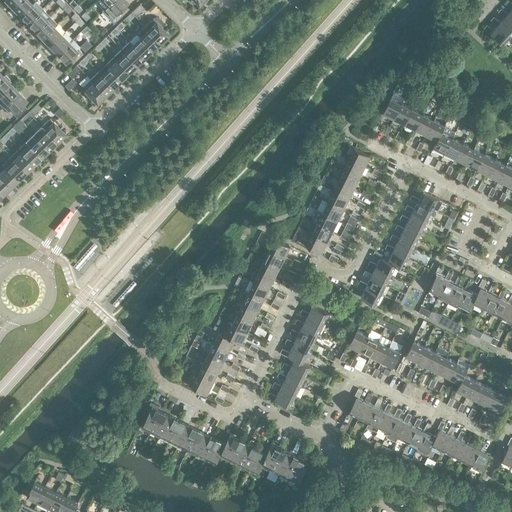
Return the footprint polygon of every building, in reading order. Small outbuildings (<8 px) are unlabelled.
[(19,0),(13,6),(20,14),(31,4),(34,0),(19,0)] [(34,0),(31,4),(20,14),(28,22),(42,8),(34,0)] [(103,9),(112,0),(96,0),(95,1),(103,9)] [(127,1),(125,0),(112,0),(103,9),(102,10),(114,23),(129,9),(124,4),(127,1)] [(69,6),(64,1),(60,5),(65,10),(69,6)] [(82,8),(78,3),(74,7),(78,12),(82,8)] [(144,7),(139,3),(131,12),(134,15),(135,16),(144,7)] [(511,7),(511,8),(507,13),(501,8),(498,11),(504,16),(505,15),(511,20),(511,7)] [(42,8),(28,22),(35,29),(50,15),(42,8)] [(130,19),(134,15),(131,12),(123,19),(126,23),(130,19)] [(57,23),(50,15),(35,29),(43,37),(54,27),(57,23)] [(511,20),(505,15),(504,16),(499,21),(493,16),(490,19),(496,25),(498,23),(511,34),(511,35),(511,20)] [(80,25),(84,21),(79,17),(75,21),(80,25)] [(153,17),(144,26),(159,41),(167,33),(161,27),(162,26),(163,24),(162,21),(161,19),(159,17),(156,17),(153,17)] [(57,23),(54,27),(43,37),(50,45),(61,35),(65,31),(57,23)] [(498,23),(496,25),(492,30),(486,24),(483,27),(489,33),(490,31),(503,43),(511,34),(498,23)] [(87,25),(82,30),(87,34),(91,30),(87,25)] [(159,41),(144,26),(137,33),(151,48),(159,41)] [(65,31),(61,35),(50,45),(58,53),(69,42),(72,39),(65,31)] [(129,41),(132,44),(144,56),(151,48),(137,33),(129,41)] [(86,49),(92,43),(87,38),(80,44),(86,49)] [(72,39),(69,42),(58,53),(66,61),(68,58),(73,63),(83,53),(78,48),(80,46),(72,39)] [(132,44),(125,52),(136,63),(144,56),(132,44)] [(136,63),(125,52),(117,59),(114,56),(113,56),(128,71),(136,63)] [(88,60),(84,56),(80,61),(83,65),(88,60)] [(128,71),(113,56),(106,63),(120,78),(128,71)] [(98,71),(101,74),(113,86),(120,78),(106,63),(98,71)] [(76,64),(67,73),(72,78),(81,69),(76,64)] [(113,86),(101,74),(98,71),(90,78),(105,94),(113,86)] [(3,76),(0,78),(0,93),(10,84),(3,76)] [(105,94),(90,78),(82,86),(97,101),(105,94)] [(10,84),(0,93),(0,103),(3,106),(6,103),(18,92),(10,84)] [(18,92),(6,103),(3,106),(10,114),(12,112),(17,117),(27,107),(22,103),(26,99),(18,92)] [(54,110),(59,104),(53,98),(47,104),(54,110)] [(393,119),(401,103),(390,98),(383,113),(387,115),(386,116),(393,119)] [(28,111),(32,116),(41,107),(37,103),(28,111)] [(412,109),(401,103),(394,118),(405,124),(412,109)] [(60,105),(55,111),(60,116),(66,110),(60,105)] [(423,114),(412,109),(405,124),(415,129),(423,114)] [(450,113),(447,118),(454,122),(457,116),(450,113)] [(434,119),(423,114),(415,129),(426,134),(434,119)] [(49,118),(41,126),(56,141),(64,133),(49,118)] [(24,123),(20,119),(16,123),(19,127),(24,123)] [(377,129),(381,121),(377,119),(373,127),(377,129)] [(444,125),(434,119),(426,134),(437,140),(441,132),(444,125)] [(388,134),(392,127),(388,125),(384,132),(388,134)] [(56,141),(41,126),(34,133),(48,148),(56,141)] [(399,140),(403,132),(398,130),(394,138),(399,140)] [(441,132),(437,140),(433,147),(444,153),(452,137),(441,132)] [(48,148),(34,133),(26,141),(41,156),(48,148)] [(409,145),(413,137),(409,135),(405,143),(409,145)] [(462,143),(452,137),(444,153),(455,158),(462,143)] [(41,156),(26,141),(18,148),(33,163),(41,156)] [(420,150),(424,143),(420,141),(416,148),(420,150)] [(473,148),(462,143),(455,158),(466,163),(473,148)] [(475,145),(473,148),(466,163),(476,169),(484,153),(479,151),(480,148),(475,145)] [(355,147),(350,158),(365,165),(370,154),(355,147)] [(10,156),(14,159),(25,171),(33,163),(18,148),(10,156)] [(495,159),(484,153),(476,169),(487,174),(495,159)] [(428,164),(432,156),(428,154),(424,161),(428,164)] [(365,165),(350,158),(345,169),(359,176),(365,165)] [(25,171),(14,159),(6,167),(17,178),(25,171)] [(438,169),(442,161),(438,159),(434,167),(438,169)] [(505,164),(495,159),(487,174),(498,179),(505,164)] [(511,178),(511,167),(505,164),(498,179),(509,185),(511,178)] [(449,174),(453,167),(449,165),(445,172),(449,174)] [(17,178),(6,167),(0,172),(0,175),(10,186),(17,178)] [(379,176),(382,171),(374,168),(372,172),(379,176)] [(359,176),(345,169),(339,179),(354,187),(359,176)] [(460,180),(464,172),(460,170),(456,178),(460,180)] [(10,186),(0,175),(0,191),(2,193),(10,186)] [(374,186),(376,182),(369,178),(366,183),(374,186)] [(354,187),(339,179),(334,190),(348,197),(354,187)] [(481,190),(485,183),(481,181),(477,188),(481,190)] [(438,197),(423,190),(424,188),(417,184),(414,189),(422,192),(419,198),(418,200),(433,207),(438,197)] [(492,196),(496,188),(492,186),(488,194),(492,196)] [(348,197),(334,190),(328,201),(343,208),(348,197)] [(503,201),(507,193),(503,191),(499,199),(503,201)] [(418,200),(419,198),(412,194),(410,198),(417,202),(414,208),(413,210),(428,217),(433,207),(418,200)] [(363,208),(366,204),(358,200),(356,204),(363,208)] [(343,208),(328,201),(323,212),(338,219),(343,208)] [(413,210),(414,208),(407,204),(404,208),(412,212),(409,217),(408,220),(423,227),(428,217),(413,210)] [(449,216),(454,218),(457,211),(452,209),(449,216)] [(358,219),(360,214),(352,211),(350,215),(358,219)] [(338,219),(323,212),(318,222),(332,230),(338,219)] [(408,220),(409,217),(402,214),(400,218),(407,222),(404,227),(403,230),(418,237),(423,227),(408,220)] [(353,229),(355,225),(347,221),(345,226),(353,229)] [(332,230),(318,222),(312,233),(327,240),(332,230)] [(403,230),(404,227),(397,224),(395,228),(402,232),(399,237),(398,240),(413,247),(418,237),(403,230)] [(327,240),(312,233),(307,244),(321,252),(327,240)] [(398,240),(399,237),(392,233),(390,238),(397,241),(394,247),(393,249),(408,257),(413,247),(398,240)] [(120,238),(118,236),(112,242),(115,245),(120,238)] [(290,245),(275,237),(270,249),(284,256),(290,245)] [(81,272),(97,253),(93,250),(97,245),(94,242),(73,266),(81,272)] [(393,249),(394,247),(387,243),(385,248),(392,251),(388,260),(396,263),(403,267),(408,257),(393,249)] [(284,256),(270,249),(264,259),(279,267),(284,256)] [(382,254),(380,253),(374,250),(372,255),(380,258),(377,264),(376,266),(391,273),(396,263),(388,260),(381,256),(382,254)] [(137,276),(153,258),(150,256),(134,274),(137,276)] [(279,267),(264,259),(259,270),(274,277),(279,267)] [(376,266),(377,264),(370,260),(367,264),(375,268),(372,274),(371,276),(386,283),(391,273),(376,266)] [(511,266),(511,267),(504,263),(502,267),(510,271),(511,269),(511,270),(511,266)] [(443,267),(439,265),(435,273),(437,274),(430,289),(440,294),(447,279),(445,278),(439,275),(443,267)] [(274,277),(259,270),(253,281),(268,288),(274,277)] [(371,276),(372,274),(364,270),(362,274),(370,278),(367,283),(366,286),(381,293),(386,283),(371,276)] [(448,270),(445,278),(447,279),(440,294),(438,297),(448,302),(457,284),(455,283),(449,280),(453,272),(448,270)] [(239,287),(244,277),(239,274),(234,284),(239,287)] [(458,275),(455,283),(457,284),(448,302),(457,307),(459,304),(467,289),(464,288),(459,285),(462,277),(458,275)] [(486,280),(482,278),(478,286),(480,287),(477,294),(473,302),(483,307),(491,292),(488,291),(483,288),(486,280)] [(116,306),(137,283),(133,280),(113,303),(116,306)] [(366,286),(367,283),(360,280),(358,284),(365,288),(361,296),(376,303),(381,293),(366,286)] [(468,280),(464,288),(467,289),(459,304),(469,309),(473,302),(477,294),(469,290),(472,282),(468,280)] [(268,288),(253,281),(248,292),(263,299),(268,288)] [(492,283),(488,291),(491,292),(483,307),(493,312),(500,297),(498,295),(492,293),(496,285),(492,283)] [(502,288),(498,295),(500,297),(493,312),(503,317),(510,302),(508,300),(502,298),(506,290),(502,288)] [(400,303),(405,293),(399,290),(394,300),(400,303)] [(263,299),(248,292),(243,302),(258,310),(263,299)] [(511,293),(508,300),(510,302),(503,317),(511,321),(511,293)] [(258,310),(243,302),(237,313),(252,321),(258,310)] [(328,312),(313,304),(309,312),(302,308),(299,313),(307,316),(308,315),(323,322),(328,312)] [(428,317),(430,311),(421,306),(419,312),(428,317)] [(432,310),(428,317),(437,322),(441,314),(432,310)] [(252,321),(237,313),(232,324),(247,331),(252,321)] [(442,314),(438,322),(447,326),(451,319),(442,314)] [(308,315),(307,316),(304,322),(297,318),(295,322),(302,326),(303,324),(318,332),(322,334),(326,324),(323,322),(308,315)] [(385,327),(388,322),(377,316),(374,322),(385,327)] [(461,324),(451,319),(448,327),(457,331),(461,324)] [(396,332),(399,327),(388,321),(385,327),(396,332)] [(247,331),(232,324),(227,335),(234,338),(241,342),(247,331)] [(303,324),(302,326),(299,332),(292,328),(290,332),(297,336),(298,334),(313,342),(318,332),(303,324)] [(477,331),(475,330),(473,334),(481,338),(484,330),(479,327),(477,331)] [(368,335),(357,329),(349,344),(360,350),(368,335)] [(219,331),(214,342),(229,349),(234,338),(227,335),(219,331)] [(339,340),(342,334),(336,331),(333,337),(339,340)] [(441,339),(446,342),(450,334),(444,331),(441,339)] [(490,342),(493,337),(484,332),(481,338),(490,342)] [(298,334),(297,336),(294,342),(287,338),(285,342),(292,346),(293,344),(308,352),(313,342),(298,334)] [(378,340),(368,335),(360,350),(371,355),(378,340)] [(493,336),(490,342),(496,345),(499,340),(493,336)] [(389,345),(378,340),(371,355),(381,360),(389,345)] [(424,345),(414,340),(413,340),(406,355),(417,361),(424,345)] [(229,349),(214,342),(208,352),(223,360),(229,349)] [(293,344),(292,346),(289,351),(282,348),(280,352),(287,356),(288,354),(295,358),(303,362),(308,352),(293,344)] [(400,351),(389,345),(381,360),(393,366),(400,351)] [(435,351),(424,345),(417,361),(428,366),(435,351)] [(437,346),(435,351),(428,366),(438,371),(446,356),(448,352),(437,346)] [(335,353),(329,350),(326,357),(331,360),(335,353)] [(223,360),(208,352),(203,363),(218,371),(223,360)] [(457,362),(446,356),(438,371),(449,377),(457,362)] [(303,362),(295,358),(291,366),(284,362),(282,366),(289,370),(290,368),(305,375),(310,366),(303,362)] [(459,358),(457,362),(449,377),(460,382),(456,389),(464,375),(463,375),(469,364),(459,358)] [(218,371),(203,363),(198,374),(212,381),(218,371)] [(290,368),(289,370),(286,375),(279,372),(277,376),(284,380),(285,378),(300,385),(305,375),(290,368)] [(212,381),(198,374),(192,385),(207,393),(212,381)] [(474,380),(464,375),(456,389),(467,395),(474,380)] [(285,378),(284,380),(281,385),(274,381),(272,386),(279,389),(280,387),(295,395),(300,385),(285,378)] [(485,386),(474,380),(467,395),(478,400),(485,386)] [(496,391),(485,386),(478,400),(489,406),(496,391)] [(280,387),(279,389),(276,395),(269,391),(267,396),(274,399),(275,398),(290,405),(295,395),(280,387)] [(357,396),(349,411),(359,416),(367,401),(364,400),(359,397),(362,390),(358,387),(354,395),(357,396)] [(507,397),(496,391),(489,406),(500,411),(507,397)] [(368,392),(364,400),(367,401),(359,416),(369,421),(376,406),(374,405),(368,402),(372,394),(368,392)] [(378,397),(374,405),(376,406),(369,421),(379,426),(386,411),(384,410),(378,407),(382,399),(378,397)] [(151,401),(145,412),(148,414),(142,424),(152,429),(161,410),(157,408),(159,405),(151,401)] [(305,403),(301,401),(298,407),(301,408),(307,411),(308,408),(303,406),(305,403)] [(387,434),(389,431),(396,416),(394,415),(388,412),(392,404),(388,402),(384,410),(386,411),(379,426),(377,429),(387,434)] [(398,407),(394,415),(396,416),(389,431),(398,436),(406,421),(404,420),(398,417),(402,409),(398,407)] [(170,415),(161,410),(152,429),(161,433),(170,415)] [(408,412),(404,420),(406,421),(398,436),(408,441),(416,426),(414,425),(408,422),(412,414),(408,412)] [(180,419),(170,415),(161,433),(170,438),(180,419)] [(417,417),(414,425),(416,426),(408,441),(418,446),(425,431),(423,430),(417,427),(422,419),(417,417)] [(189,424),(180,419),(170,438),(179,443),(189,424)] [(441,420),(439,424),(437,428),(439,429),(436,436),(432,444),(442,449),(450,434),(447,433),(441,430),(445,422),(441,420)] [(432,444),(436,436),(427,432),(431,424),(427,422),(423,430),(425,431),(418,446),(416,450),(426,455),(432,444)] [(198,429),(189,424),(179,443),(188,447),(198,429)] [(451,425),(447,433),(450,434),(442,449),(452,454),(459,439),(457,438),(451,435),(455,427),(451,425)] [(207,433),(198,429),(188,447),(198,452),(207,433)] [(461,430),(457,438),(459,439),(452,454),(462,459),(469,444),(467,443),(461,440),(465,432),(461,430)] [(216,438),(207,433),(198,452),(207,457),(216,438)] [(216,438),(207,457),(216,461),(220,452),(221,452),(230,433),(225,442),(216,438)] [(230,433),(221,452),(230,457),(239,438),(230,433)] [(471,435),(467,443),(469,444),(462,459),(471,464),(479,449),(477,448),(471,445),(475,437),(471,435)] [(369,444),(371,440),(362,436),(360,440),(369,444)] [(511,436),(507,444),(509,445),(501,460),(511,465),(511,463),(511,446),(511,444),(511,436)] [(239,438),(230,457),(239,461),(248,443),(239,438)] [(481,440),(477,448),(479,449),(471,464),(481,469),(489,454),(481,450),(485,442),(481,440)] [(376,441),(373,446),(379,449),(382,444),(376,441)] [(131,453),(135,445),(131,442),(127,451),(131,453)] [(248,443),(239,461),(248,466),(258,447),(248,443)] [(271,443),(267,452),(262,462),(271,466),(280,448),(271,443)] [(258,447),(248,466),(257,471),(262,462),(267,452),(258,447)] [(280,448),(271,466),(280,471),(290,452),(280,448)] [(391,455),(399,459),(401,454),(393,450),(391,455)] [(290,452),(280,471),(289,476),(299,457),(290,452)] [(299,457),(289,476),(299,480),(304,470),(307,471),(312,460),(304,456),(303,459),(299,457)] [(433,467),(436,461),(427,457),(424,463),(433,467)] [(409,464),(419,469),(422,463),(412,458),(409,464)] [(175,474),(179,465),(174,463),(170,472),(175,474)] [(61,481),(64,474),(59,471),(55,479),(61,481)] [(66,472),(63,478),(74,483),(76,478),(66,472)] [(38,501),(46,485),(35,479),(31,478),(24,491),(28,493),(27,495),(38,501)] [(57,490),(46,485),(38,501),(49,506),(57,490)] [(67,496),(57,490),(49,506),(59,511),(67,496)] [(78,501),(72,511),(82,511),(75,508),(81,496),(81,495),(78,501)] [(72,511),(78,501),(67,496),(59,511),(60,511),(72,511)] [(258,506),(262,508),(267,497),(265,496),(263,497),(258,506)] [(270,502),(269,496),(262,509),(267,511),(271,511),(275,504),(270,502)] [(24,511),(28,506),(22,503),(17,511),(24,511)]
